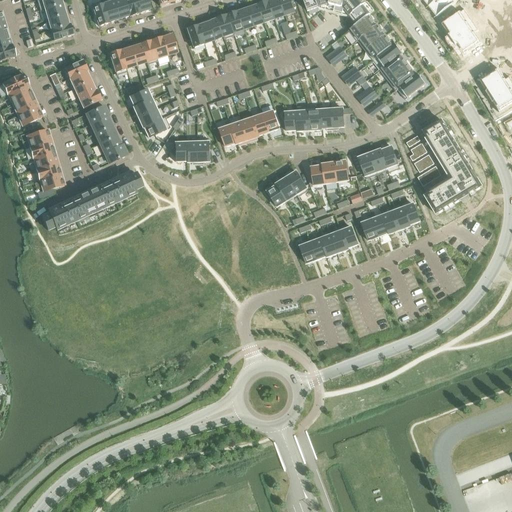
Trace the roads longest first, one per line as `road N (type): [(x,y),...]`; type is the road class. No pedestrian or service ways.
road 1 (residential): [(452,84),(507,181),(508,225),(494,271),(439,327),(297,384)]
road 2 (residential): [(452,84),(357,141),(256,154),(207,180),(172,181),(141,160)]
road 3 (residential): [(455,229),(353,275),(251,304),(244,320),(255,367)]
road 4 (tertiary): [(38,511),(89,466),(180,429)]
road 5 (residential): [(232,0),(87,46)]
road 6 (residential): [(55,136),(72,192),(141,160)]
road 7 (residential): [(141,160),(87,46)]
